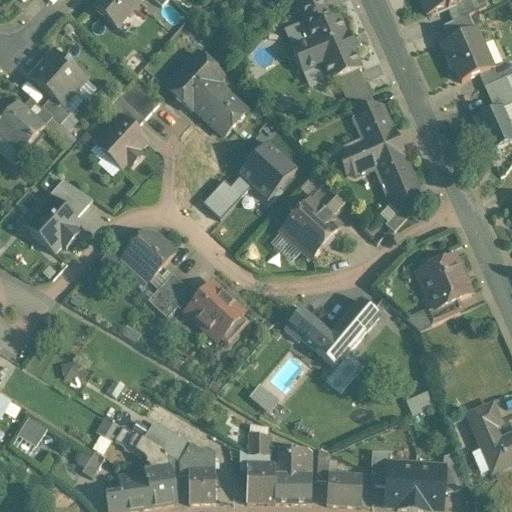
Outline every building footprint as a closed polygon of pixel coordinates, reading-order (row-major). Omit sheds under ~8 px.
[(139,6),(133,0),(103,0),(93,12),(115,32),(139,6)] [(321,0),(296,0),(294,1),(308,34),(332,23),(321,0)] [(419,0),(428,19),(446,11),(460,5),(457,0),(419,0)] [(470,0),(460,5),(446,11),(452,26),(485,11),(480,0),(470,0)] [(308,34),(306,34),(310,44),(291,52),(302,77),(321,69),(328,86),(361,72),(354,55),(356,54),(348,36),(346,37),(339,20),(332,23),(308,34)] [(474,33),(440,48),(448,66),(451,65),(460,87),(478,79),(488,75),(487,74),(478,53),(482,51),(474,33)] [(86,83),(55,55),(30,83),(51,102),(61,111),(62,110),(85,85),(86,83)] [(198,57),(166,92),(190,114),(192,112),(216,86),(222,79),(198,57)] [(511,76),(507,65),(487,74),(488,75),(478,79),(483,91),(505,81),(511,78),(511,76)] [(511,97),(505,81),(483,91),(491,109),(493,108),(511,99),(511,97)] [(161,105),(135,82),(118,100),(144,124),(161,105)] [(62,110),(71,118),(94,93),(85,85),(62,110)] [(216,86),(192,112),(223,140),(238,125),(241,125),(244,121),(244,117),(247,115),(216,86)] [(370,99),(348,109),(353,120),(358,118),(375,110),(370,99)] [(496,114),(474,123),(488,156),(511,145),(511,133),(503,113),(511,108),(511,99),(493,108),(496,114)] [(144,124),(118,100),(107,112),(119,123),(121,121),(135,134),(144,124)] [(61,111),(51,102),(41,112),(61,129),(71,118),(62,110),(61,111)] [(61,129),(41,112),(32,103),(24,112),(44,131),(68,152),(76,143),(61,129)] [(0,111),(0,138),(20,157),(44,131),(24,112),(17,107),(7,118),(0,111)] [(416,194),(381,113),(375,110),(358,118),(355,124),(365,146),(343,155),(341,161),(348,178),(354,181),(376,171),(391,205),(397,208),(413,201),(414,200),(416,194)] [(135,134),(121,121),(119,123),(95,149),(122,173),(126,168),(130,171),(142,158),(138,155),(147,145),(135,134)] [(0,138),(0,159),(10,169),(20,157),(0,138)] [(345,210),(326,187),(311,203),(333,224),(345,210)] [(413,201),(397,208),(399,213),(385,229),(394,237),(418,211),(413,201)] [(82,229),(49,202),(23,232),(55,260),(82,229)] [(311,203),(281,236),(310,263),(340,230),(333,224),(311,203)] [(158,241),(140,242),(128,255),(122,262),(123,263),(148,286),(176,256),(158,241)] [(128,255),(117,246),(100,265),(111,275),(123,263),(122,262),(128,255)] [(454,261),(437,268),(437,267),(430,265),(424,268),(421,274),(421,275),(417,277),(434,314),(434,315),(454,306),(471,299),(454,261)] [(194,299),(172,278),(148,305),(167,323),(177,311),(184,318),(196,304),(193,300),(194,299)] [(244,317),(212,287),(205,294),(201,291),(194,299),(193,300),(196,304),(184,318),(197,329),(198,328),(218,346),(244,317)] [(330,337),(331,338),(316,355),(336,371),(379,321),(358,304),(330,337)] [(454,306),(434,315),(434,314),(426,318),(431,330),(459,317),(454,306)] [(79,316),(69,310),(65,316),(75,322),(79,316)] [(315,324),(302,313),(286,334),(298,344),(301,342),(315,324)] [(315,324),(301,342),(316,355),(331,338),(330,337),(315,324)] [(268,416),(278,404),(259,386),(248,399),(268,416)] [(410,417),(432,410),(428,395),(405,402),(410,417)] [(492,408),(468,418),(476,438),(494,430),(501,428),(492,408)] [(108,443),(117,427),(104,419),(94,435),(108,443)] [(26,420),(11,448),(41,464),(56,436),(26,420)] [(151,429),(142,423),(133,437),(142,443),(151,429)] [(174,440),(153,427),(151,429),(142,443),(162,455),(162,456),(164,457),(172,443),(174,440)] [(494,430),(476,438),(482,452),(499,444),(494,430)] [(132,437),(123,431),(115,445),(124,450),(132,437)] [(133,437),(132,437),(124,450),(135,455),(142,443),(133,437)] [(270,440),(248,437),(248,459),(248,460),(268,460),(270,440)] [(511,439),(499,444),(482,452),(482,453),(472,457),(480,477),(490,473),(492,476),(511,468),(511,439)] [(142,443),(135,455),(143,461),(143,460),(144,460),(143,458),(162,455),(142,443)] [(188,453),(172,443),(164,457),(178,466),(188,473),(188,461),(188,453)] [(307,453),(279,452),(279,467),(275,467),(275,480),(311,481),(312,457),(307,453)] [(329,458),(318,453),(316,485),(327,486),(329,464),(329,458)] [(162,456),(162,455),(143,458),(144,460),(143,460),(150,474),(143,475),(145,486),(146,486),(173,481),(162,456)] [(268,460),(248,460),(248,459),(247,459),(239,455),(239,469),(246,469),(247,469),(247,467),(269,467),(270,460),(268,460)] [(94,456),(82,476),(92,482),(104,462),(94,456)] [(164,457),(162,456),(173,481),(179,480),(178,466),(164,457)] [(388,469),(389,469),(390,457),(372,456),(370,477),(374,479),(374,490),(386,491),(388,469)] [(444,472),(442,498),(462,493),(452,459),(443,461),(442,472),(444,472)] [(188,461),(188,473),(215,472),(214,460),(188,461)] [(337,465),(329,464),(328,478),(336,478),(337,465)] [(188,473),(178,466),(179,480),(189,480),(188,473)] [(269,467),(247,467),(247,469),(246,469),(246,508),(274,508),(275,480),(275,467),(269,467)] [(389,469),(388,469),(386,491),(385,511),(397,511),(413,511),(416,471),(389,469)] [(442,472),(416,471),(413,511),(441,511),(442,498),(444,472),(442,472)] [(215,472),(188,473),(189,480),(189,509),(216,508),(215,472)] [(142,477),(118,481),(119,490),(145,486),(143,475),(142,475),(142,477)] [(336,478),(328,478),(327,486),(326,509),(360,511),(362,480),(336,478)] [(311,481),(275,480),(274,508),(311,509),(311,481)] [(173,481),(146,486),(151,511),(177,507),(173,481)] [(145,486),(119,490),(121,498),(123,511),(149,511),(151,511),(146,486),(145,486)] [(121,498),(105,501),(106,511),(123,511),(121,498)]
